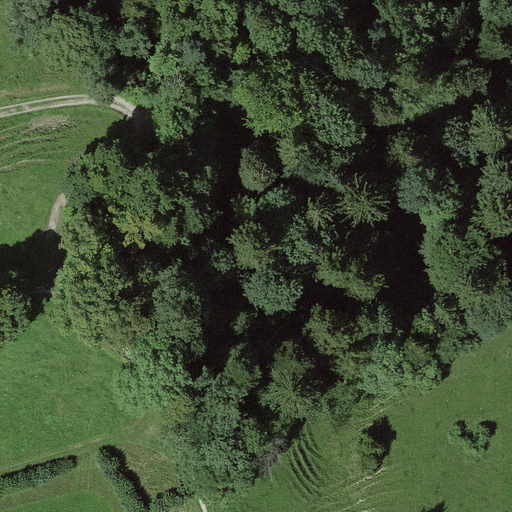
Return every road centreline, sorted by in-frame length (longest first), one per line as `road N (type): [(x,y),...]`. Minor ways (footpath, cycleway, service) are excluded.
road 1 (track): [(0,113),(111,99),(134,116),(133,147),(79,181),(57,208),(48,241),(61,289)]
road 2 (track): [(0,477),(167,415),(141,363),(83,321),(61,289)]
